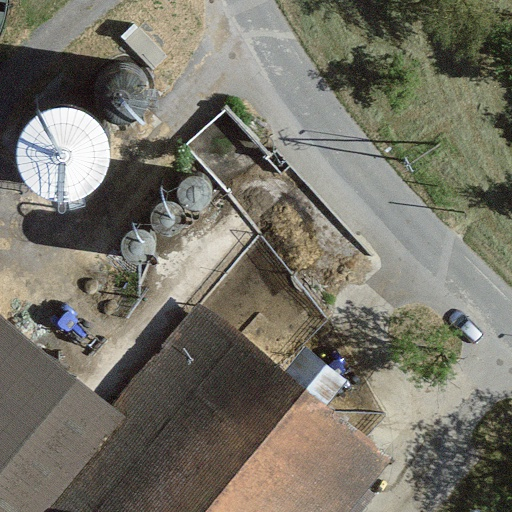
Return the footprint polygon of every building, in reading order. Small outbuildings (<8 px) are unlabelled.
[(134,113),(148,66),(109,55),(95,102),(134,113)] [(0,142),(0,161),(76,187),(99,116),(18,90),(0,142)] [(219,90),(181,154),(235,187),(274,123),(219,90)] [(179,194),(183,199),(189,203),(195,204),(201,203),(207,199),(210,194),(211,187),(210,181),(206,176),(201,172),(194,171),(188,172),(183,176),(179,181),(178,188),(179,194)] [(151,223),(155,228),(161,232),(167,233),(173,232),(179,228),(182,223),(183,216),(182,210),(178,205),(173,201),(167,200),(160,201),(155,205),(151,210),(150,217),(151,223)] [(121,250),(124,256),(130,259),(136,260),(142,259),(148,255),(151,250),(153,244),(151,237),(147,232),(142,228),(136,227),(129,229),(124,232),(120,238),(119,244),(121,250)] [(52,511),(344,511),(397,453),(205,282),(102,398),(0,312),(0,511),(44,511),(48,508),(52,511)]
